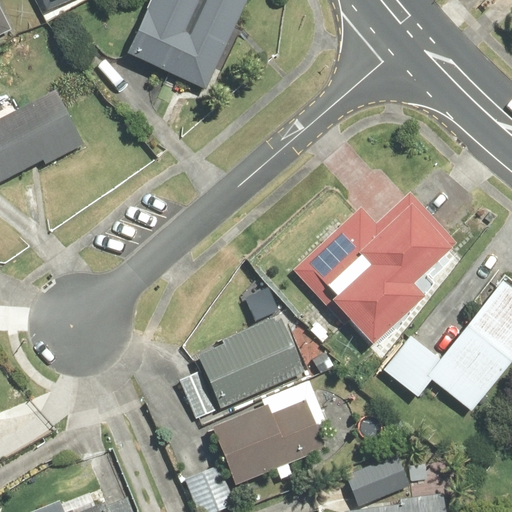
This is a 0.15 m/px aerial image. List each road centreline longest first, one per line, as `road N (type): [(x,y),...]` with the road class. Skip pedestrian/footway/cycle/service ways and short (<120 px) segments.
road 1 (residential): [(77,326),(424,14)]
road 2 (secondary): [(511,97),(424,14)]
